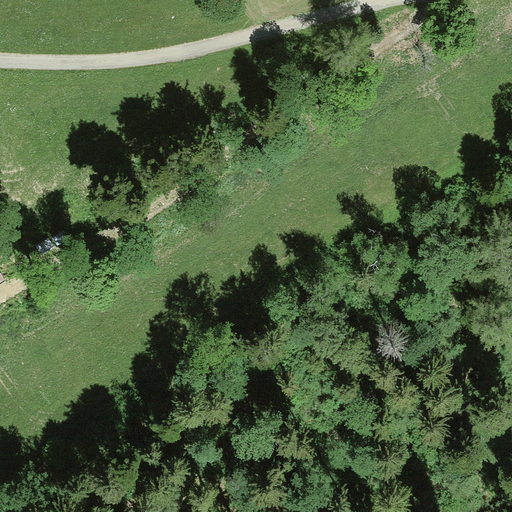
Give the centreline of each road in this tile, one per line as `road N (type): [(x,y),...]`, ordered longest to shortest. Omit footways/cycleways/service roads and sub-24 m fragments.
road 1 (track): [(443,0),(0,298)]
road 2 (residential): [(0,60),(183,52),(399,0)]
